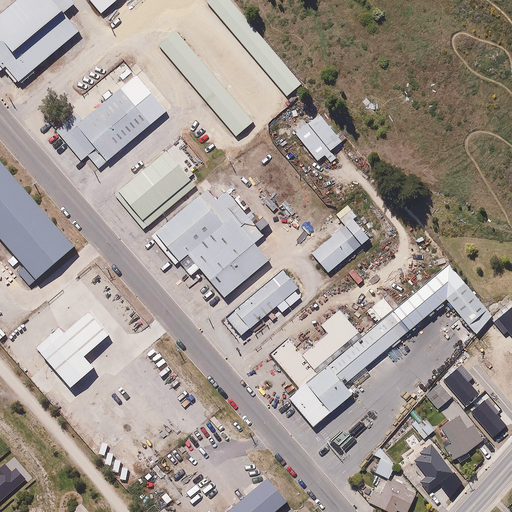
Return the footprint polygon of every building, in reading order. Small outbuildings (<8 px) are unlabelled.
[(65,1),(63,0),(7,0),(0,6),(0,67),(12,81),(74,30),(56,9),(65,1)] [(88,0),(103,15),(121,0),(88,0)] [(301,87),(229,0),(212,0),(208,3),(287,99),(301,87)] [(252,123),(176,32),(159,46),(235,137),(252,123)] [(168,111),(137,74),(81,121),(75,114),(52,133),(78,164),(85,158),(96,171),(168,111)] [(380,105),(372,97),(365,104),(373,112),(380,105)] [(342,142),(320,115),(296,135),(318,162),(342,142)] [(195,186),(165,151),(114,195),(142,229),(195,186)] [(72,249),(0,167),(0,243),(34,282),(72,249)] [(188,254),(242,210),(226,191),(215,200),(206,190),(150,236),(174,265),(188,254)] [(263,236),(242,210),(188,254),(223,297),(266,259),(253,242),(263,236)] [(368,238),(352,219),(313,251),(328,270),(368,238)] [(425,255),(415,244),(398,258),(403,264),(408,260),(412,265),(425,255)] [(298,388),(285,399),(308,426),(348,393),(342,387),(446,302),(470,331),(489,315),(447,265),(361,340),(341,315),(323,328),(328,336),(301,359),(288,341),(271,356),(298,388)] [(296,288),(283,272),(227,318),(240,334),(296,288)] [(90,314),(66,334),(85,356),(109,335),(90,314)] [(93,367),(60,328),(36,349),(70,387),(93,367)] [(511,382),(511,343),(507,338),(498,345),(486,330),(476,338),(511,382)] [(460,389),(476,374),(463,361),(447,376),(460,389)] [(439,407),(452,396),(440,382),(427,393),(439,407)] [(454,458),(483,438),(472,423),(467,427),(458,415),(443,426),(453,440),(445,446),(454,458)] [(426,417),(419,423),(429,434),(436,428),(426,417)] [(394,435),(382,443),(398,464),(409,455),(394,435)] [(422,453),(414,459),(426,475),(421,478),(429,490),(454,472),(432,441),(420,450),(422,453)] [(375,454),(381,457),(378,462),(374,460),(370,466),(389,478),(395,463),(380,446),(375,454)] [(8,463),(0,470),(0,498),(23,480),(8,463)] [(409,465),(402,470),(416,488),(423,483),(409,465)] [(396,511),(398,509),(404,511),(407,511),(417,491),(407,487),(409,483),(394,477),(393,480),(388,478),(381,494),(372,490),(368,500),(396,511)] [(363,479),(358,488),(368,494),(373,485),(363,479)] [(275,511),(288,501),(270,480),(232,511),(275,511)]
